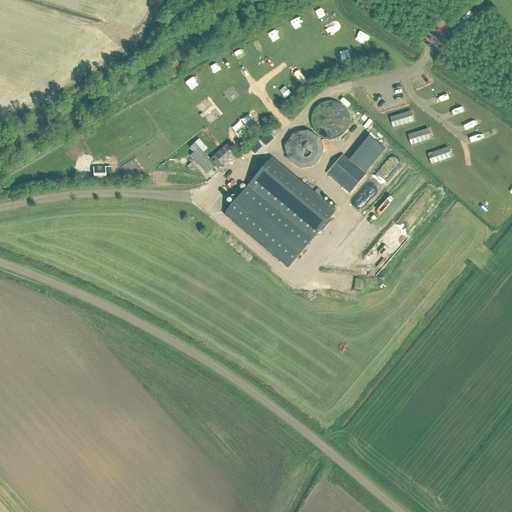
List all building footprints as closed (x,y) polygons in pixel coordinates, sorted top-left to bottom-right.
[(328,86),(315,92),(320,102),(332,97),(328,86)] [(360,90),(353,92),(356,100),(362,98),(360,90)] [(315,98),(304,102),(306,106),(316,102),(315,98)] [(410,125),(406,130),(417,139),(421,134),(410,125)] [(286,149),(286,150),(286,152),(287,154),(287,156),(288,157),(288,159),(289,160),(290,161),(291,163),(293,164),(294,165),(296,166),(297,167),(299,167),(301,168),(303,168),(305,168),(306,168),(308,168),(310,167),(312,167),(313,166),(314,165),(316,164),(317,163),(318,162),(319,160),(320,159),(321,157),(321,155),(322,153),(322,151),(322,150),(322,148),(322,146),(321,144),(321,143),(320,141),(319,140),(318,138),(317,137),(315,136),(314,135),(312,134),(311,133),(309,133),(307,132),(305,132),(304,132),(302,132),(300,133),(298,133),(297,134),(295,135),(294,135),(293,136),(292,137),(290,139),(289,140),(288,142),(288,143),(287,145),(287,147),(286,149)] [(334,149),(344,160),(357,148),(348,137),(334,149)] [(210,160),(208,159),(203,153),(195,143),(193,144),(189,148),(194,153),(198,158),(210,170),(211,171),(216,167),(218,169),(222,165),(216,159),(214,157),(210,160)] [(190,156),(194,161),(198,158),(194,153),(190,156)] [(111,155),(103,165),(110,172),(119,162),(111,155)] [(230,208),(294,262),(331,218),(267,164),(230,208)] [(320,167),(307,186),(313,190),(310,195),(341,215),(350,201),(321,182),(332,165),(330,164),(326,170),(320,167)] [(171,166),(158,168),(159,178),(172,176),(171,166)]
